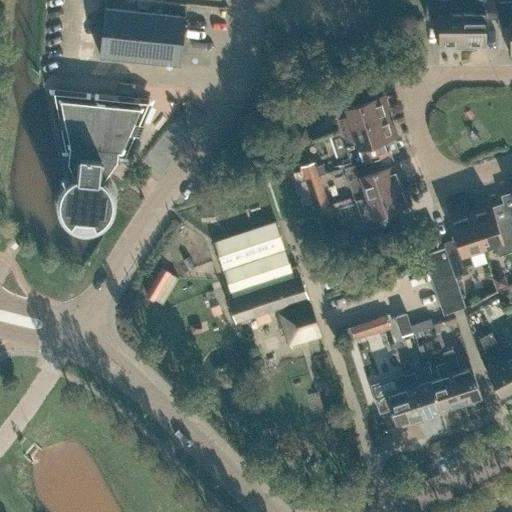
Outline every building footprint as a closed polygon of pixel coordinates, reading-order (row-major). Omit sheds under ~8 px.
[(438,47),(462,47),(462,12),(449,12),(449,0),(425,0),(426,17),(438,17),(438,47)] [(462,12),(462,47),(486,47),(485,17),(497,17),(498,1),(497,0),(474,0),(474,12),(462,12)] [(511,54),(511,5),(510,5),(510,1),(498,1),(497,17),(497,25),(509,25),(509,55),(511,54)] [(105,7),(100,55),(180,64),(185,16),(105,7)] [(413,20),(413,30),(423,30),(423,20),(413,20)] [(334,112),(341,132),(388,116),(385,107),(387,106),(383,95),(361,102),(356,90),(324,101),(328,114),(334,112)] [(140,123),(149,101),(52,91),(57,115),(53,116),(56,127),(60,127),(64,151),(69,151),(68,161),(75,176),(71,178),(68,181),(65,184),(62,188),(61,192),(60,197),(60,202),(61,206),(62,211),(64,215),(67,218),(71,222),(75,224),(79,226),(84,226),(88,227),(93,226),(97,224),(101,222),(105,219),(108,216),(110,212),(112,207),(113,202),(113,200),(113,198),(113,196),(113,193),(112,191),(111,189),(110,187),(109,185),(107,183),(106,181),(103,179),(117,159),(118,156),(125,157),(135,134),(138,136),(143,125),(140,123)] [(388,116),(341,132),(349,157),(342,159),(344,166),(351,164),(352,164),(370,158),(371,158),(378,156),(387,153),(383,140),(397,136),(393,124),(391,125),(388,116)] [(371,158),(370,158),(352,164),(351,164),(344,166),(355,199),(402,184),(399,175),(401,174),(397,162),(374,170),(371,158)] [(301,166),(305,179),(318,175),(314,162),(301,166)] [(318,175),(305,179),(316,212),(329,208),(318,175)] [(402,184),(355,199),(366,232),(392,223),(388,211),(411,203),(407,192),(405,193),(402,184)] [(511,228),(509,221),(497,225),(490,203),(478,207),(479,209),(470,212),(482,247),(494,243),(498,255),(511,249),(511,228)] [(449,259),(453,270),(455,276),(468,272),(466,265),(473,263),(469,252),(482,247),(470,212),(461,215),(460,213),(449,216),(456,239),(443,243),(444,247),(449,259)] [(235,321),(308,297),(300,273),(294,275),(276,220),(214,241),(232,296),(227,297),(235,321)] [(345,233),(325,239),(329,251),(349,244),(345,233)] [(427,266),(449,259),(444,247),(423,254),(427,266)] [(453,270),(448,259),(427,266),(431,278),(453,270)] [(162,268),(146,294),(163,303),(178,277),(162,268)] [(457,282),(455,276),(453,270),(431,278),(435,290),(457,282)] [(504,274),(493,277),(496,288),(507,284),(504,274)] [(461,294),(457,282),(435,290),(439,301),(461,294)] [(465,306),(461,294),(439,301),(443,313),(465,306)] [(279,317),(288,345),(320,336),(309,301),(278,312),(277,312),(279,317)] [(406,312),(395,316),(402,335),(413,331),(406,312)] [(355,338),(387,327),(383,315),(351,326),(355,338)] [(502,399),(511,393),(511,370),(491,331),(479,338),(488,355),(491,354),(497,365),(487,370),(502,399)] [(511,347),(509,343),(500,348),(511,370),(511,347)] [(442,351),(460,405),(482,398),(471,367),(460,370),(452,348),(442,351)] [(400,356),(405,371),(414,368),(410,353),(400,356)] [(439,412),(460,405),(445,361),(436,364),(440,377),(429,380),(439,412)] [(439,412),(429,380),(418,384),(414,371),(404,375),(418,419),(439,412)] [(404,375),(404,374),(403,374),(370,384),(379,412),(391,409),(396,426),(418,419),(404,375)]
